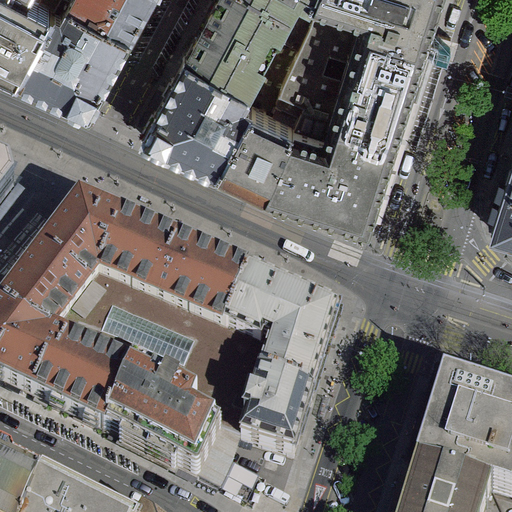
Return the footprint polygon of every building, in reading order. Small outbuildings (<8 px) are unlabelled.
[(0,0),(0,67),(18,76),(54,9),(37,0),(0,0)] [(70,0),(70,1),(129,32),(147,0),(70,0)] [(216,0),(197,37),(188,55),(248,87),(276,37),(289,10),(271,0),(216,0)] [(310,0),(311,0),(271,0),(289,10),(294,0),(310,0)] [(310,0),(294,0),(289,10),(276,37),(299,49),(318,3),(311,0),(310,0)] [(362,16),(360,24),(425,46),(436,11),(439,0),(311,0),(318,3),(362,16)] [(129,32),(70,1),(63,14),(54,9),(18,76),(55,93),(90,108),(111,68),(129,32)] [(276,103),(279,105),(299,115),(295,125),(327,135),(332,117),(360,24),(362,16),(318,3),(299,49),(283,82),(276,103)] [(332,117),(395,138),(406,108),(425,46),(360,24),(332,117)] [(218,169),(253,106),(242,100),(248,87),(188,55),(171,83),(159,107),(144,135),(180,152),(218,169)] [(253,106),(218,169),(255,187),(265,191),(295,125),(299,115),(279,105),(275,115),(253,106)] [(327,135),(295,125),(265,191),(333,213),(369,223),(395,138),(332,117),(327,135)] [(511,234),(511,171),(494,229),(511,234)] [(0,213),(14,195),(12,186),(11,177),(0,172),(0,213)] [(43,254),(1,312),(55,343),(99,284),(123,225),(93,213),(81,208),(43,254)] [(226,338),(250,280),(208,262),(186,253),(123,225),(99,284),(226,338)] [(269,354),(260,385),(312,401),(332,339),(338,317),(304,302),(250,280),(226,338),(269,354)] [(214,370),(226,338),(99,284),(55,343),(130,381),(198,406),(214,370)] [(55,343),(1,312),(0,312),(0,383),(47,405),(107,436),(130,381),(55,343)] [(226,338),(214,370),(260,385),(269,354),(226,338)] [(223,433),(242,442),(260,385),(214,370),(198,406),(193,419),(223,433)] [(130,381),(107,436),(161,462),(199,481),(212,456),(223,433),(193,419),(198,406),(130,381)] [(511,499),(511,404),(505,402),(466,391),(445,384),(419,470),(493,493),(511,499)] [(312,401),(260,385),(242,442),(294,458),(305,427),(312,401)] [(212,456),(234,467),(237,458),(242,442),(223,433),(212,456)] [(212,456),(199,481),(222,492),(234,467),(212,456)] [(0,511),(27,511),(42,481),(25,474),(0,461),(0,511)] [(486,511),(493,493),(419,470),(405,511),(486,511)] [(42,481),(27,511),(103,511),(96,508),(42,481)]
